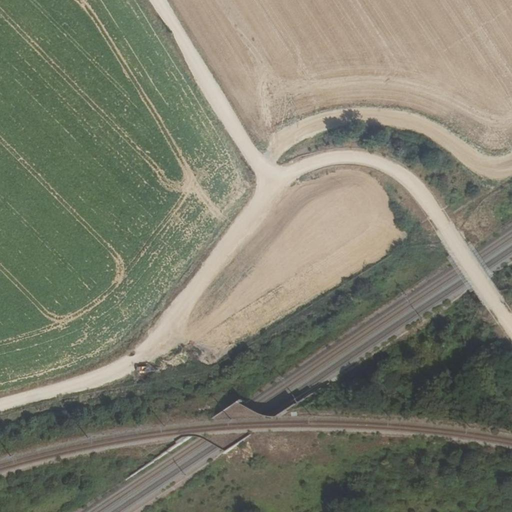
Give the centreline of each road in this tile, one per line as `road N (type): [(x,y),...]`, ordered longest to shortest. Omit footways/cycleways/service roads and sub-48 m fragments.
road 1 (track): [(272,183),(139,356),(117,372),(0,405)]
road 2 (track): [(511,326),(404,175),(346,157),(302,166),(272,183)]
road 3 (track): [(511,172),(493,185),(450,143),(403,124),(351,117),(252,152)]
road 4 (track): [(272,183),(155,0)]
